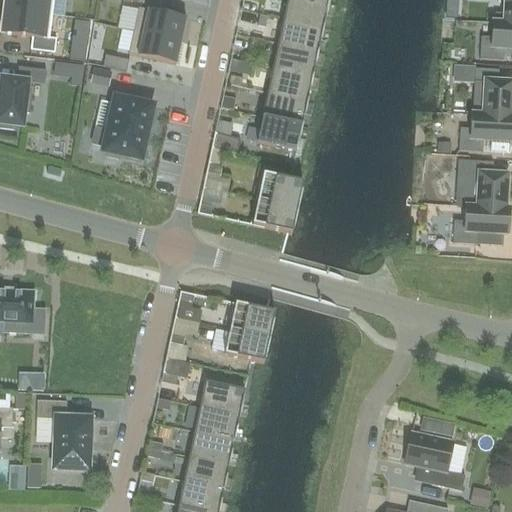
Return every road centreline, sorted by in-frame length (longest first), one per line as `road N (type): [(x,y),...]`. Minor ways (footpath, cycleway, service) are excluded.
road 1 (residential): [(175,249),(114,511)]
road 2 (residential): [(175,249),(229,0)]
road 3 (unclassified): [(175,249),(414,313)]
road 4 (residential): [(348,511),(368,418),(394,378),(414,313)]
road 5 (unclassified): [(0,201),(175,249)]
